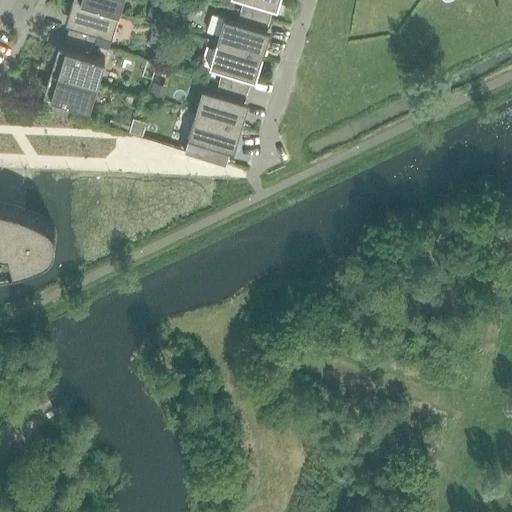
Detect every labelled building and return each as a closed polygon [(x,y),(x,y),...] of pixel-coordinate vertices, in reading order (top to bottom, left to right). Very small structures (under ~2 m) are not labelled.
[(109,46),(119,12),(78,0),(72,0),(69,12),(73,13),(67,35),(95,44),(96,42),(109,46)] [(78,0),(119,12),(123,0),(78,0)] [(243,0),(241,11),(269,19),(275,0),(243,0)] [(151,7),(148,19),(161,22),(164,11),(151,7)] [(217,42),(263,56),(267,43),(263,41),(269,19),(241,11),(237,22),(224,18),(217,42)] [(174,12),(170,25),(184,29),(187,16),(174,12)] [(156,25),(154,30),(165,34),(167,28),(156,25)] [(92,55),(95,44),(67,35),(60,58),(55,56),(51,69),(98,84),(105,59),(92,55)] [(219,82),(248,91),(255,68),(259,70),(263,56),(217,42),(209,67),(222,70),(219,82)] [(98,84),(51,69),(47,83),(52,85),(45,108),(74,116),(77,104),(90,108),(98,84)] [(195,113),(242,128),(246,114),(241,113),(248,91),(219,82),(216,93),(203,89),(195,113)] [(197,154),(226,163),(233,139),(237,141),(242,128),(195,113),(188,138),(201,142),(197,154)] [(129,131),(142,135),(146,122),(133,118),(129,131)] [(35,214),(24,209),(18,207),(12,206),(6,204),(0,203),(0,202),(0,268),(1,269),(7,268),(13,267),(20,265),(26,264),(32,262),(38,259),(44,257),(46,256),(48,254),(50,252),(52,250),(53,248),(54,246),(55,244),(56,241),(56,239),(56,236),(56,234),(55,231),(54,229),(53,227),(51,225),(50,223),(48,221),(46,219),(35,214)] [(45,390),(16,403),(25,423),(54,410),(45,390)]
